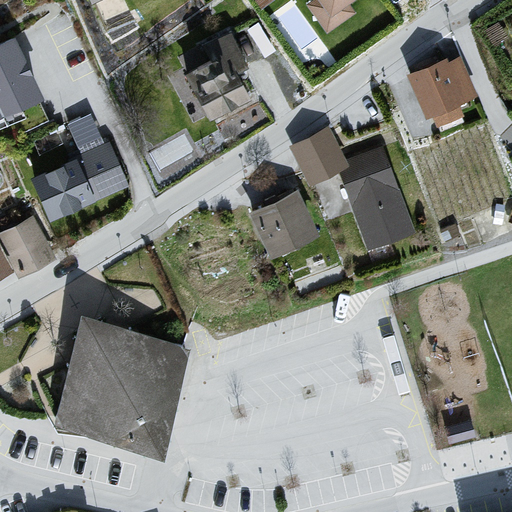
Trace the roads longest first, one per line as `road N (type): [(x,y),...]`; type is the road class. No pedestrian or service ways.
road 1 (residential): [(451,11),(288,127),(0,307)]
road 2 (unknown): [(49,26),(94,73),(157,211)]
road 3 (residential): [(135,511),(0,461)]
road 4 (residential): [(511,482),(375,511)]
